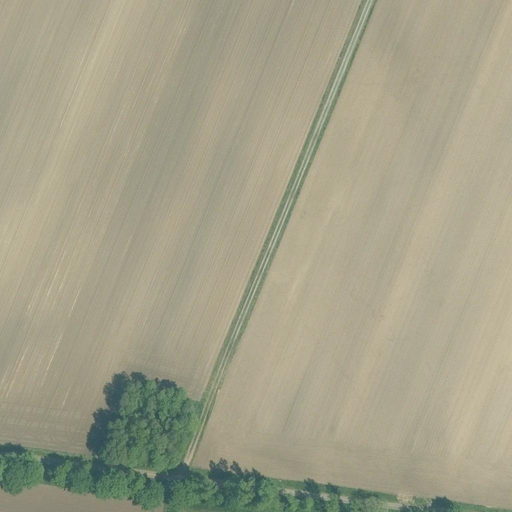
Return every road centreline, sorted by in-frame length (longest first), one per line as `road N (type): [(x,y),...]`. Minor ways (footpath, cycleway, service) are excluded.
road 1 (track): [(369,0),(181,480)]
road 2 (unclassified): [(441,511),(0,459)]
